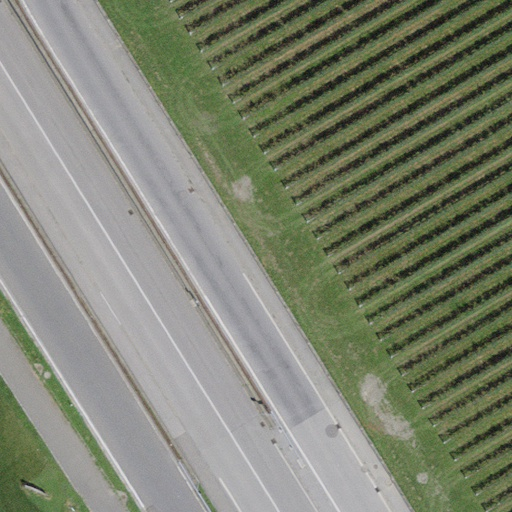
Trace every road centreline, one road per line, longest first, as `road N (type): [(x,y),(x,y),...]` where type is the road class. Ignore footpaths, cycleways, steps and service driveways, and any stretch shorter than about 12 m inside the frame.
road 1 (residential): [(354,511),(33,0)]
road 2 (residential): [(276,511),(0,66)]
road 3 (residential): [(0,235),(172,511)]
